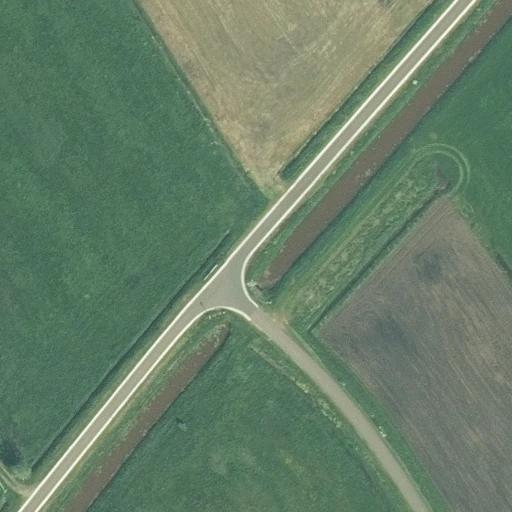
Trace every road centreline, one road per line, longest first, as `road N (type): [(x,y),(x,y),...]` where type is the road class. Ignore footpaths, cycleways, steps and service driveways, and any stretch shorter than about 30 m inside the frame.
road 1 (unclassified): [(216,281),(464,0)]
road 2 (unclassified): [(417,511),(325,383),(216,281)]
road 3 (unclassified): [(26,511),(216,281)]
